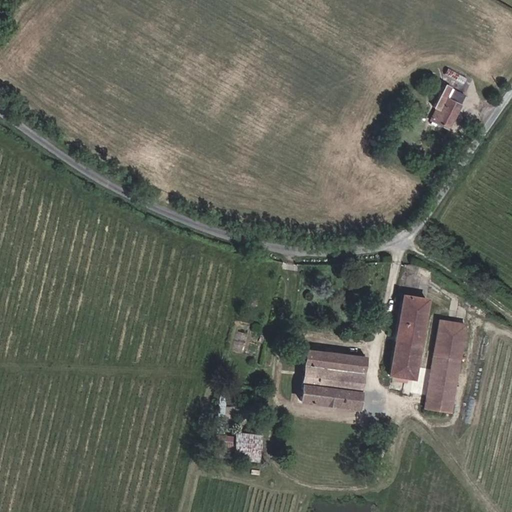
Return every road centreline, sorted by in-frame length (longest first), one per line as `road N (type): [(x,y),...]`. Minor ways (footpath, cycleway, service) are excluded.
road 1 (residential): [(511,94),(426,228),(402,249),(347,257),(292,255),(166,217),(0,115)]
road 2 (track): [(511,317),(425,258),(385,251)]
